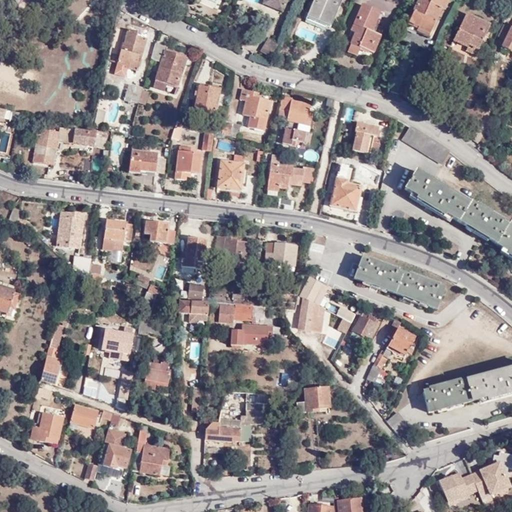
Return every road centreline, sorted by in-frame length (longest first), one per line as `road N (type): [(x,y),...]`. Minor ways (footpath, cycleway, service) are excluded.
road 1 (residential): [(0,181),(309,222),(425,257),(470,282),(511,320)]
road 2 (residential): [(511,188),(405,113),(232,64),(125,0)]
road 3 (residential): [(212,500),(413,464)]
road 4 (residential): [(0,446),(135,511)]
road 5 (track): [(42,385),(173,432)]
road 6 (track): [(338,92),(309,222)]
